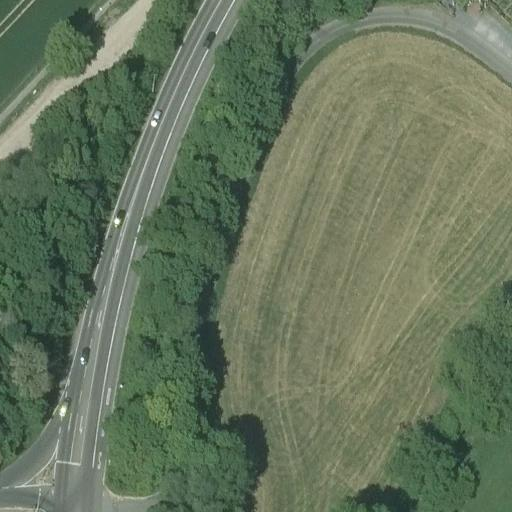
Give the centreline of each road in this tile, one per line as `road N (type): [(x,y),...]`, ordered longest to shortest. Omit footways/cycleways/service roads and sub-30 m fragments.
road 1 (residential): [(119,511),(165,507),(191,476),(188,386),(213,261),(251,140),(306,50),(356,23),(417,17),(443,24),(511,74)]
road 2 (primary): [(89,380),(154,145),(223,0)]
road 3 (track): [(152,0),(0,161)]
road 4 (primary): [(89,380),(44,452),(0,490)]
road 5 (primary): [(89,380),(73,511)]
